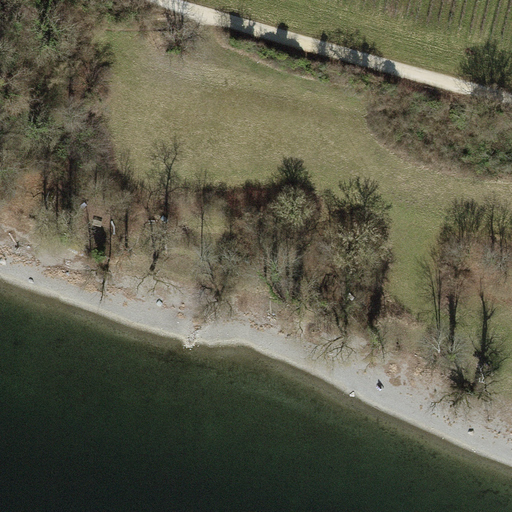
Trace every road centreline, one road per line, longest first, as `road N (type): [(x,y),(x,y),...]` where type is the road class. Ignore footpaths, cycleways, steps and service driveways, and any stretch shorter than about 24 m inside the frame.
road 1 (track): [(209,16),(199,66),(148,87),(140,140),(151,169),(177,179),(282,180),(511,233)]
road 2 (track): [(511,101),(157,0)]
